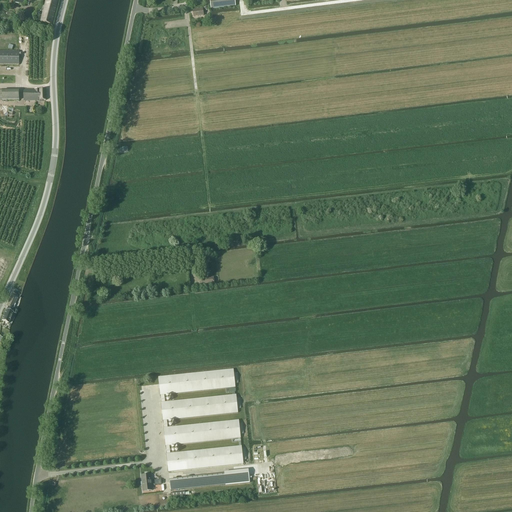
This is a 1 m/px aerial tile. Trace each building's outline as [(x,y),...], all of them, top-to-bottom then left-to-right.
[(45,4),(41,22),(52,25),(58,0),(47,0),(47,5),(45,4)] [(194,17),(203,16),(203,9),(193,10),(194,17)] [(0,51),(0,64),(19,65),(19,52),(0,51)] [(19,96),(23,96),(23,94),(19,94),(19,90),(2,90),(2,91),(0,91),(0,99),(2,99),(2,101),(19,100),(19,96)] [(24,101),(40,101),(40,90),(24,90),(24,94),(23,94),(23,96),(24,96),(24,101)] [(8,307),(13,309),(15,304),(17,298),(11,296),(6,306),(8,307)] [(6,310),(2,321),(8,324),(10,320),(12,317),(11,316),(13,313),(15,314),(15,313),(16,310),(13,309),(8,307),(6,310)] [(233,369),(158,376),(160,394),(161,394),(162,402),(161,402),(163,420),(164,428),(166,446),(167,454),(168,472),(243,464),(241,446),(170,454),(169,446),(240,438),(239,420),(168,428),(167,420),(238,412),(236,394),(165,402),(164,394),(235,387),(233,369)] [(205,476),(169,480),(170,490),(206,487),(226,485),(226,486),(250,483),(248,470),(224,472),(225,474),(205,476)] [(142,485),(152,484),(151,475),(141,476),(142,482),(141,483),(142,485)]
